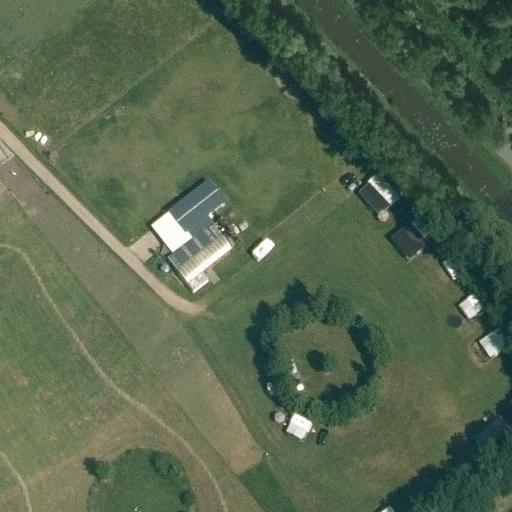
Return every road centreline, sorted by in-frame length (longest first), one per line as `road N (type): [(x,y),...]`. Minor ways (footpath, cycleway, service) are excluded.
road 1 (track): [(199,311),(161,292),(0,131)]
road 2 (unclassified): [(511,160),(360,0)]
